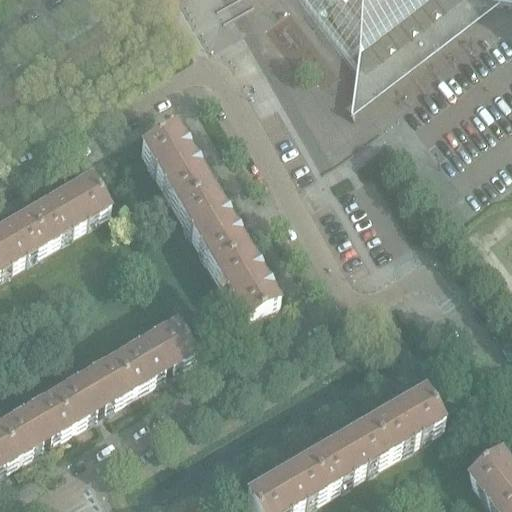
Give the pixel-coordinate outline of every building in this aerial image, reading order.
[(295,0),(358,80),(354,105),(354,106),(356,106),(359,110),(468,26),(463,19),(480,6),(501,9),(511,10),(511,1),(511,0),(295,0)] [(152,183),(154,182),(164,199),(163,200),(169,210),(170,209),(176,219),(209,199),(188,163),(175,139),(141,159),(148,172),(147,173),(152,183)] [(30,222),(50,256),(110,221),(90,187),(66,201),(67,202),(59,206),(59,205),(30,222)] [(188,244),(190,243),(200,260),(198,261),(204,271),(206,270),(210,278),(244,258),(209,199),(176,219),(184,233),(182,234),(188,244)] [(0,285),(50,256),(30,222),(0,239),(0,285)] [(224,305),(226,304),(231,314),(230,315),(236,325),(238,324),(245,337),(279,317),(244,258),(210,278),(220,294),(218,295),(224,305)] [(152,345),(153,346),(136,356),(135,355),(125,361),(126,362),(116,368),(136,402),(165,385),(164,384),(172,380),(172,381),(196,367),(176,333),(164,340),(163,339),(152,345)] [(91,381),(92,382),(75,392),(74,391),(64,397),(65,398),(56,403),(76,437),(96,425),(96,424),(103,420),(104,421),(136,402),(116,368),(103,376),(102,375),(91,381)] [(30,417),(31,418),(22,424),(21,422),(10,428),(11,430),(0,436),(0,444),(16,472),(42,457),(42,456),(49,452),(50,453),(76,437),(56,403),(42,412),(41,410),(30,417)] [(424,403),(390,423),(365,438),(384,471),(443,437),(424,403)] [(365,438),(336,454),(305,472),(325,506),(384,471),(365,438)] [(0,481),(16,472),(0,444),(0,481)] [(511,511),(511,473),(506,466),(472,491),(488,511),(511,511)] [(305,472),(268,494),(246,507),(249,511),(314,511),(325,506),(305,472)]
